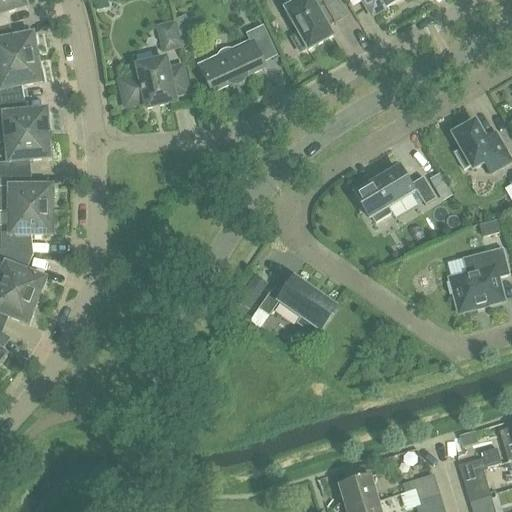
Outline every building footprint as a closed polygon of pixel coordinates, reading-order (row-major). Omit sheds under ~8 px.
[(0,0),(0,29),(10,27),(6,14),(27,8),(25,0),(0,0)] [(105,10),(107,2),(107,0),(93,0),(96,11),(105,10)] [(292,40),(300,53),(307,49),(308,52),(333,38),(326,27),(333,23),(335,26),(336,26),(328,11),(338,5),(335,0),(303,0),(285,11),(299,36),(292,40)] [(377,8),(380,13),(401,0),(360,0),(369,13),(377,8)] [(185,16),(176,20),(177,23),(180,38),(193,32),(185,16)] [(157,27),(163,54),(182,50),(177,23),(157,27)] [(0,67),(37,60),(35,50),(37,50),(35,36),(12,40),(10,27),(0,29),(0,67)] [(200,68),(212,94),(229,86),(232,88),(235,88),(236,88),(238,88),(240,87),(241,86),(243,85),(244,84),(245,83),(246,81),(246,80),(247,78),(265,70),(262,63),(276,57),(263,29),(247,36),(251,44),(200,68)] [(0,104),(24,101),(22,87),(44,83),(41,70),(39,70),(37,60),(0,67),(0,104)] [(145,103),(147,110),(175,104),(174,97),(188,94),(182,69),(168,72),(165,61),(137,68),(140,78),(120,83),(126,108),(145,103)] [(0,116),(4,116),(6,140),(48,136),(47,126),(49,126),(48,112),(25,114),(24,101),(0,104),(0,116)] [(485,165),(491,175),(511,163),(500,142),(489,148),(475,124),(453,137),(461,150),(458,152),(466,166),(469,164),(473,171),(485,165)] [(0,164),(0,176),(31,175),(30,162),(53,160),(51,146),(49,146),(48,136),(6,140),(8,164),(0,164)] [(372,220),(375,225),(391,215),(388,210),(417,193),(425,207),(436,200),(424,179),(409,188),(398,170),(391,174),(392,176),(376,186),(375,184),(359,193),(365,203),(361,205),(370,221),(372,220)] [(0,213),(9,213),(51,213),(51,202),(54,202),(54,188),(31,188),(31,175),(0,176),(0,213)] [(439,176),(430,181),(442,203),(452,197),(439,176)] [(0,227),(0,249),(33,256),(31,237),(54,237),(54,223),(51,223),(51,213),(9,213),(9,227),(0,227)] [(498,234),(494,222),(486,225),(489,236),(498,234)] [(0,289),(36,303),(39,293),(42,294),(47,281),(26,273),(33,256),(0,249),(0,289)] [(454,295),(459,315),(504,303),(498,280),(510,277),(503,250),(463,261),(467,276),(450,281),(451,284),(447,285),(450,296),(454,295)] [(249,310),(266,286),(257,279),(239,303),(249,310)] [(297,325),(312,336),(316,331),(319,333),(329,318),(326,316),(332,307),(318,296),(316,298),(300,287),(302,285),(295,280),(283,297),(273,290),(258,311),(269,318),(278,305),(300,320),(297,325)] [(0,333),(2,334),(8,318),(29,327),(34,313),(32,312),(36,303),(0,289),(0,333)] [(0,367),(7,358),(0,353),(11,340),(2,334),(0,333),(0,367)] [(511,462),(511,433),(500,437),(508,464),(511,462)] [(484,461),(478,462),(481,474),(482,474),(482,473),(487,471),(502,466),(498,451),(482,456),(484,461)] [(460,468),(467,490),(486,485),(482,474),(481,474),(478,462),(460,468)] [(419,503),(440,496),(434,476),(409,484),(412,493),(416,492),(419,503)] [(339,487),(346,511),(350,511),(378,504),(371,477),(339,487)] [(467,490),(471,502),(489,496),(486,485),(467,490)] [(416,511),(440,511),(445,511),(440,496),(419,503),(420,507),(416,508),(416,511)] [(471,507),(473,511),(495,511),(492,500),(471,507)]
